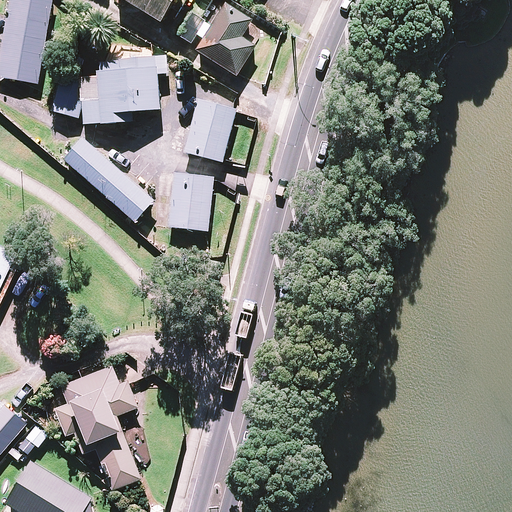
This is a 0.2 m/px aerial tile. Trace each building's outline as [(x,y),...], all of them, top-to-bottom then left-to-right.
[(51,0),(10,0),(0,60),(0,78),(37,85),(51,0)] [(173,0),(120,0),(159,24),(173,0)] [(220,2),(206,25),(187,14),(173,37),(189,47),(195,37),(202,41),(196,51),(236,77),(254,47),(240,39),(251,21),(220,2)] [(83,120),(83,126),(132,125),(132,112),(161,112),(160,76),(169,76),(169,56),(148,57),(148,47),(120,48),(120,60),(84,62),(64,56),(53,114),(83,120)] [(235,112),(199,102),(185,154),(222,163),(235,112)] [(152,203),(80,139),(62,160),(134,223),(152,203)] [(213,180),(174,176),(169,228),(208,232),(213,180)] [(0,303),(21,259),(0,248),(0,303)] [(119,385),(112,367),(61,387),(68,405),(56,410),(66,434),(73,432),(82,453),(96,448),(113,491),(141,480),(115,417),(137,408),(127,382),(119,385)] [(0,454),(26,425),(4,406),(0,410),(0,454)] [(91,511),(89,499),(30,463),(18,483),(20,484),(8,503),(22,511),(91,511)]
